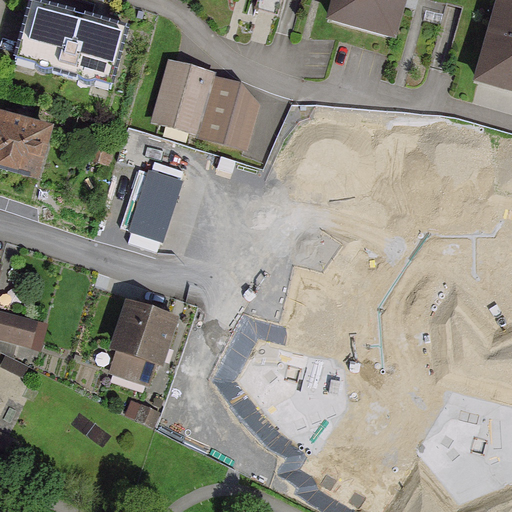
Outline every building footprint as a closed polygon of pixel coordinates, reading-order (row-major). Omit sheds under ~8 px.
[(400,0),(337,0),(333,14),(391,31),(400,0)] [(511,0),(500,0),(479,77),(511,86),(511,0)] [(32,4),(15,62),(115,90),(131,31),(32,4)] [(228,81),(173,66),(157,125),(233,145),(237,129),(217,123),(228,81)] [(49,127),(0,113),(0,163),(36,174),(49,127)] [(147,173),(124,246),(162,258),(185,185),(147,173)] [(179,319),(127,301),(110,350),(118,352),(110,374),(147,386),(154,366),(162,368),(179,319)] [(0,310),(0,339),(35,349),(42,322),(0,310)] [(0,402),(13,378),(0,371),(0,402)] [(0,437),(0,463),(3,465),(13,444),(0,437)]
